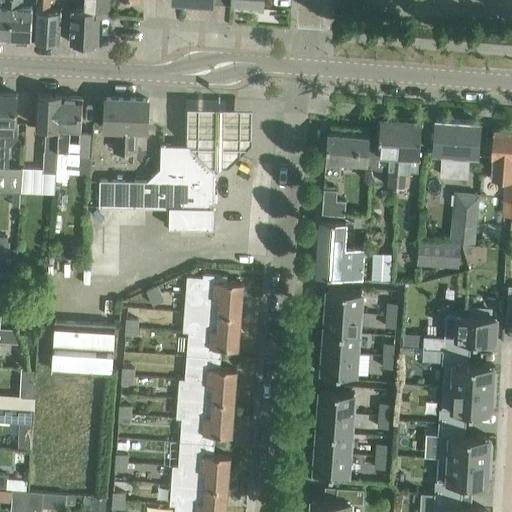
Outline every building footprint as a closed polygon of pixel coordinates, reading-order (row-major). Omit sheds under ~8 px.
[(0,39),(10,40),(12,0),(2,0),(3,4),(0,4),(0,39)] [(12,0),(10,40),(31,41),(33,6),(22,5),(22,0),(12,0)] [(49,0),(38,0),(36,21),(35,41),(59,42),(60,10),(49,9),(49,0)] [(73,8),(72,23),(71,43),(97,44),(98,14),(106,15),(106,14),(108,14),(108,0),(84,0),(84,9),(73,8)] [(0,191),(8,191),(9,143),(14,141),(15,137),(15,132),(16,123),(16,113),(17,93),(0,92),(0,191)] [(37,114),(37,126),(45,126),(44,150),(43,150),(42,171),(41,192),(55,193),(55,181),(58,151),(60,95),(38,94),(37,114)] [(58,151),(55,181),(66,181),(68,152),(69,128),(81,128),(82,116),(83,96),(60,95),(58,151)] [(106,117),(105,127),(115,128),(114,151),(116,151),(136,151),(137,128),(147,129),(148,99),(106,97),(106,117)] [(251,112),(188,109),(188,147),(211,170),(229,169),(251,149),(251,112)] [(401,118),(380,116),(379,137),(370,137),(368,163),(375,169),(386,170),(385,183),(397,184),(401,118)] [(401,118),(397,184),(409,185),(411,156),(419,156),(422,119),(401,118)] [(480,121),(436,118),(434,151),(442,152),(440,176),(468,178),(470,153),(477,154),(480,121)] [(491,149),(489,176),(506,177),(511,177),(511,130),(493,129),(491,149)] [(370,135),(328,132),(325,174),(340,175),(341,161),(368,163),(370,137),(370,135)] [(77,173),(89,174),(91,133),(79,133),(77,173)] [(161,144),(160,167),(174,181),(190,182),(190,206),(169,205),(169,207),(169,212),(169,226),(200,227),(213,227),(213,213),(214,206),(210,206),(210,202),(214,202),(214,171),(189,145),(164,144),(161,144)] [(100,179),(99,205),(169,207),(169,205),(190,206),(190,182),(174,181),(160,167),(147,180),(100,179)] [(336,189),(324,188),(322,207),(322,213),(344,214),(345,199),(335,199),(336,189)] [(482,192),(455,190),(451,240),(461,241),(478,243),(482,192)] [(346,221),(321,219),(317,275),(363,278),(364,248),(344,246),(346,221)] [(419,231),(416,264),(459,267),(460,242),(461,242),(461,241),(451,240),(426,239),(426,238),(421,238),(421,231),(419,231)] [(0,281),(15,282),(16,266),(17,247),(10,247),(10,240),(7,239),(7,235),(0,234),(0,281)] [(391,277),(392,251),(374,250),(373,277),(391,277)] [(186,292),(242,296),(243,282),(226,280),(226,275),(201,273),(201,277),(186,277),(186,292)] [(157,284),(146,289),(150,296),(161,291),(157,284)] [(362,290),(328,287),(326,309),(360,311),(362,290)] [(164,299),(161,291),(150,296),(153,304),(164,299)] [(241,315),(242,296),(186,292),(184,311),(241,315)] [(397,301),(388,301),(387,313),(396,314),(397,301)] [(495,340),(496,315),(489,315),(489,309),(470,308),(470,314),(446,312),(444,336),(424,335),(423,348),(442,349),(443,349),(470,351),(470,339),(495,340)] [(360,311),(326,309),(325,329),(359,331),(360,311)] [(239,335),(241,315),(184,311),(183,331),(189,331),(239,335)] [(396,314),(387,313),(386,325),(395,326),(396,314)] [(139,318),(126,317),(126,325),(138,326),(139,318)] [(113,323),(55,319),(52,370),(109,374),(113,323)] [(138,326),(126,325),(125,333),(137,334),(138,326)] [(359,331),(325,329),(323,349),(357,352),(359,331)] [(238,348),(239,335),(189,331),(187,354),(220,357),(221,347),(238,348)] [(394,342),(385,341),(384,354),(393,354),(394,342)] [(357,352),(323,349),(321,373),(323,373),(323,371),(356,373),(357,352)] [(469,362),(470,351),(443,349),(442,362),(444,362),(443,385),(495,388),(496,373),(493,372),(493,364),(469,362)] [(236,368),(220,367),(220,357),(187,354),(185,378),(235,382),(236,368)] [(393,354),(384,354),(383,366),(392,367),(393,354)] [(135,367),(123,366),(122,374),(134,375),(135,367)] [(134,375),(122,374),(122,382),(134,383),(134,375)] [(234,402),(235,382),(185,378),(179,378),(177,397),(234,402)] [(495,388),(443,385),(441,408),(439,408),(438,421),(466,422),(466,411),(490,412),(491,403),(494,404),(495,388)] [(354,390),(320,388),(319,409),(353,412),(354,390)] [(232,421),(234,402),(177,397),(176,417),(180,417),(232,421)] [(390,402),(380,401),(379,414),(389,414),(390,402)] [(132,405),(120,404),(119,412),(131,413),(132,405)] [(0,420),(33,423),(34,409),(0,406),(0,420)] [(353,412),(319,409),(317,430),(351,432),(353,412)] [(131,413),(119,412),(119,420),(131,421),(131,413)] [(389,414),(379,414),(378,426),(388,427),(389,414)] [(231,435),(232,421),(182,418),(180,441),(214,444),(215,434),(231,435)] [(466,422),(438,421),(438,434),(450,435),(448,458),(491,460),(492,445),(488,444),(489,436),(465,434),(466,422)] [(351,432),(317,430),(315,450),(350,452),(351,432)] [(229,469),(230,455),(212,454),(212,444),(178,442),(176,464),(229,469)] [(387,443),(377,442),(376,454),(386,455),(387,443)] [(350,452),(315,450),(314,473),(315,473),(315,471),(348,474),(350,452)] [(128,453),(116,453),(116,461),(128,462),(128,453)] [(386,455),(376,454),(375,467),(385,467),(386,455)] [(491,460),(448,458),(447,480),(435,479),(434,492),(461,494),(462,482),(486,484),(487,475),(490,475),(491,460)] [(116,461),(115,469),(127,470),(128,462),(116,461)] [(227,489),(229,469),(176,464),(171,464),(170,484),(227,489)] [(226,508),(227,489),(170,484),(169,503),(174,504),(226,508)] [(364,488),(337,486),(336,499),(312,498),(311,506),(308,506),(307,511),(350,511),(351,501),(363,502),(364,488)] [(13,511),(26,511),(28,490),(12,489),(11,509),(13,511)] [(43,491),(28,490),(26,511),(41,511),(42,511),(43,491)] [(125,491),(113,490),(113,499),(125,499),(125,491)] [(461,494),(434,492),(433,511),(484,511),(485,507),(461,506),(461,494)] [(104,511),(106,496),(92,495),(90,511),(104,511)] [(125,499),(113,499),(112,507),(124,508),(125,499)]
